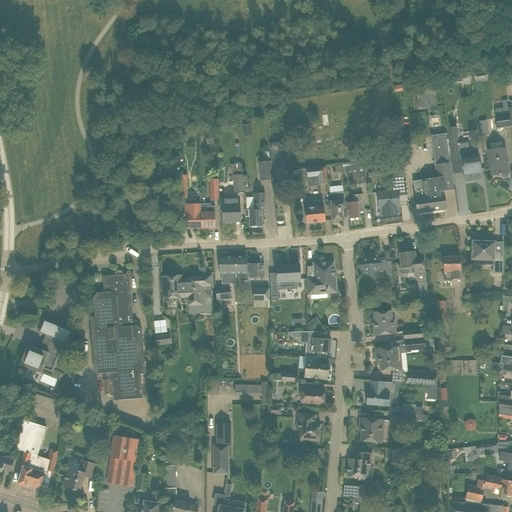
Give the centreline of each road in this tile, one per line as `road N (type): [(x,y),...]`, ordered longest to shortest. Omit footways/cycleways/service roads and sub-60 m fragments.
road 1 (residential): [(7,272),(186,249),(346,241)]
road 2 (residential): [(330,511),(340,375),(353,337),(346,241)]
road 3 (unknown): [(133,254),(143,395),(124,405),(96,398),(86,351)]
road 4 (residential): [(346,241),(511,213)]
